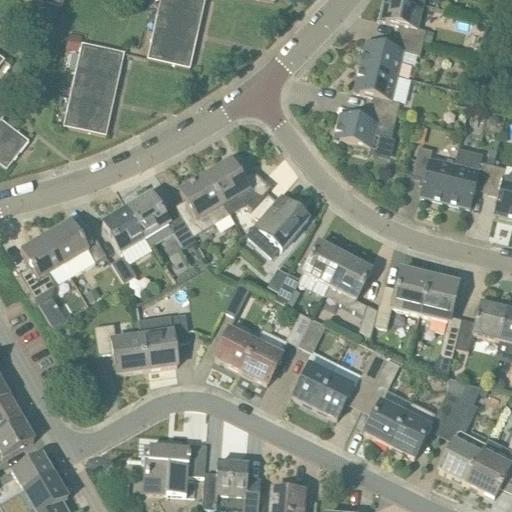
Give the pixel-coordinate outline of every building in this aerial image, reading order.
[(27,0),(61,10),(63,0),(27,0)] [(159,0),(158,7),(201,16),(204,0),(159,0)] [(417,33),(423,7),(393,0),(385,0),(380,24),(397,28),(394,39),(422,46),(425,35),(417,33)] [(23,12),(33,15),(36,6),(26,3),(23,12)] [(195,43),(201,16),(158,7),(152,34),(195,43)] [(189,71),(195,43),(152,34),(146,62),(189,71)] [(80,37),(68,35),(65,48),(77,51),(80,37)] [(432,39),(424,37),(422,44),(431,46),(432,39)] [(418,60),(422,46),(394,39),(391,53),(366,47),(360,70),(397,80),(403,56),(418,60)] [(74,74),(118,83),(124,55),(81,46),(74,74)] [(391,105),(397,80),(360,70),(354,96),(372,100),(369,112),(396,118),(398,107),(391,105)] [(112,110),(118,83),(74,74),(68,101),(112,110)] [(0,123),(1,123),(16,103),(0,90),(0,123)] [(105,139),(112,110),(68,101),(62,129),(105,139)] [(390,142),(396,118),(369,112),(366,125),(340,118),(334,144),(369,153),(373,138),(390,142)] [(12,117),(11,119),(6,126),(13,131),(18,125),(19,123),(12,117)] [(1,123),(0,123),(0,168),(6,173),(28,144),(1,123)] [(445,206),(454,169),(428,163),(430,155),(417,152),(413,178),(424,182),(419,200),(445,206)] [(486,197),(492,170),(496,153),(489,152),(487,160),(484,159),(482,167),(481,167),(483,159),(458,153),(454,169),(445,206),(469,212),(473,194),(486,197)] [(205,181),(229,220),(247,209),(252,213),(260,220),(278,200),(269,193),(271,191),(251,175),(241,183),(231,165),(205,181)] [(511,222),(511,183),(502,181),(504,173),(492,170),(486,197),(498,200),(493,218),(511,222)] [(193,241),(229,220),(205,181),(180,196),(185,205),(175,211),(183,225),(193,241)] [(127,214),(145,244),(169,229),(183,252),(195,245),(193,241),(183,225),(175,211),(162,219),(150,199),(127,214)] [(281,254),(307,224),(279,200),(278,200),(260,220),(252,229),(281,254)] [(120,259),(145,244),(127,214),(101,229),(120,259)] [(45,241),(62,270),(88,255),(95,267),(105,261),(89,232),(78,239),(71,226),(45,241)] [(50,278),(62,270),(45,241),(21,256),(30,271),(20,278),(35,303),(57,290),(50,278)] [(328,291),(344,261),(317,247),(302,278),(328,291)] [(123,288),(135,280),(122,260),(110,268),(123,288)] [(344,261),(328,291),(355,305),(371,274),(344,261)] [(288,278),(287,278),(277,272),(267,291),(278,296),(288,278)] [(418,321),(428,281),(402,275),(397,294),(383,290),(377,316),(373,331),(386,334),(390,314),(418,321)] [(288,278),(278,296),(273,305),(285,311),(300,285),(288,278)] [(418,321),(433,324),(434,317),(448,321),(456,288),(428,281),(418,321)] [(235,322),(250,293),(237,287),(223,315),(235,322)] [(99,299),(94,291),(86,296),(90,304),(99,299)] [(53,332),(64,325),(50,302),(39,309),(53,332)] [(499,346),(507,315),(479,308),(475,327),(461,324),(454,353),(468,356),(472,339),(499,346)] [(373,331),(377,316),(366,310),(363,320),(358,338),(359,339),(370,344),(373,331)] [(511,367),(511,315),(507,315),(499,346),(495,363),(511,367)] [(297,351),(311,324),(299,318),(286,345),(297,351)] [(139,339),(144,373),(176,369),(173,349),(189,348),(185,319),(165,322),(167,336),(139,339)] [(452,363),(454,353),(461,324),(448,321),(446,328),(447,328),(439,360),(452,363)] [(311,324),(297,351),(311,358),(325,330),(311,324)] [(144,373),(139,339),(115,343),(113,330),(94,332),(98,360),(114,358),(116,377),(144,373)] [(239,376),(254,345),(229,333),(215,365),(239,376)] [(254,345),(239,376),(267,389),(281,358),(254,345)] [(373,389),(385,364),(387,361),(374,354),(360,382),(373,389)] [(385,364),(373,389),(372,392),(384,398),(398,370),(385,364)] [(313,413),(330,378),(309,368),(292,403),(313,413)] [(330,378),(313,413),(335,423),(352,389),(330,378)] [(504,387),(500,381),(494,379),(491,392),(503,394),(504,387)] [(447,382),(447,396),(460,402),(466,389),(447,382)] [(477,398),(485,402),(487,395),(481,392),(466,389),(460,402),(449,424),(462,431),(477,398)] [(436,418),(449,424),(460,402),(447,396),(436,418)] [(0,436),(22,424),(8,401),(0,405),(0,436)] [(388,450),(406,415),(381,403),(364,438),(388,450)] [(414,462),(427,435),(435,418),(410,406),(406,415),(388,450),(414,462)] [(0,460),(1,463),(34,445),(22,424),(0,436),(0,460)] [(460,436),(458,436),(456,437),(451,447),(437,475),(464,488),(482,453),(484,448),(460,436)] [(203,482),(206,455),(188,453),(149,451),(148,464),(145,464),(142,498),(166,501),(166,498),(186,500),(187,481),(203,482)] [(511,456),(506,465),(482,453),(464,488),(492,501),(497,491),(511,497),(511,456)] [(0,507),(53,478),(41,457),(9,475),(0,480),(0,507)] [(258,511),(260,487),(246,485),(247,470),(218,467),(213,511),(258,511)] [(53,478),(0,507),(0,511),(51,511),(68,503),(53,478)] [(118,499),(127,500),(128,485),(119,485),(118,499)] [(302,511),(304,497),(272,495),(270,511),(302,511)]
